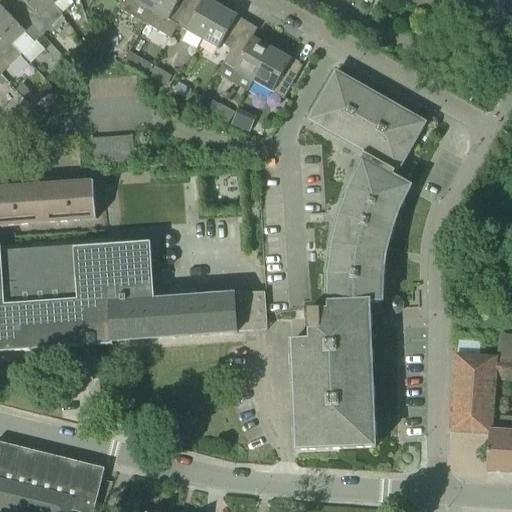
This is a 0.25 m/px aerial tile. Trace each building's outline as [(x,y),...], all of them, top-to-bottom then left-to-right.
[(63,17),(53,6),(47,0),(21,0),(32,11),(24,18),(43,37),(63,17)] [(126,0),(126,1),(120,12),(145,26),(159,0),(126,0)] [(180,0),(159,0),(145,26),(170,40),(183,17),(174,12),(180,0)] [(204,0),(192,22),(183,17),(170,40),(178,27),(202,41),(221,8),(205,0),(204,0)] [(43,37),(24,18),(17,25),(0,6),(0,33),(22,57),(43,37)] [(237,18),(221,8),(202,41),(218,51),(221,45),(231,51),(236,40),(227,35),(237,18)] [(0,75),(1,76),(22,57),(0,33),(0,75)] [(247,47),(236,40),(231,51),(223,65),(253,83),(271,50),(252,39),(247,47)] [(302,67),(271,50),(253,83),(284,100),(302,67)] [(81,60),(74,52),(65,60),(73,68),(81,60)] [(123,62),(134,68),(139,59),(129,52),(123,62)] [(155,68),(148,80),(164,89),(171,77),(155,68)] [(330,134),(357,87),(335,74),(308,122),(330,134)] [(16,92),(25,101),(30,96),(31,95),(22,86),(16,92)] [(190,92),(179,86),(174,94),(185,100),(190,92)] [(380,99),(357,87),(330,134),(352,147),(380,99)] [(402,112),(380,99),(352,147),(366,155),(374,160),(402,112)] [(9,127),(31,107),(25,101),(4,121),(9,127)] [(234,115),(219,106),(213,116),(228,125),(234,115)] [(424,125),(402,112),(374,160),(394,171),(397,173),(424,125)] [(118,139),(120,163),(134,162),(133,138),(118,139)] [(103,165),(108,164),(106,140),(92,140),(93,165),(103,164),(103,165)] [(292,343),(297,452),(375,449),(370,305),(382,305),(382,280),(385,256),(386,255),(391,233),(399,211),(410,188),(390,178),(394,171),(374,160),(366,155),(363,161),(349,189),(339,217),(332,246),(328,276),(328,306),(328,311),(308,312),(309,342),(292,343)] [(0,227),(97,221),(94,183),(0,189),(0,227)] [(151,244),(107,247),(74,249),(2,253),(1,247),(0,246),(0,354),(63,350),(111,347),(111,344),(264,331),(263,313),(262,293),(234,294),(154,300),(151,244)] [(496,384),(498,358),(479,357),(480,344),(476,344),(456,343),(453,434),(489,436),(486,474),(511,475),(511,418),(494,418),(496,384)] [(93,511),(104,471),(63,461),(63,460),(0,443),(0,511),(93,511)]
